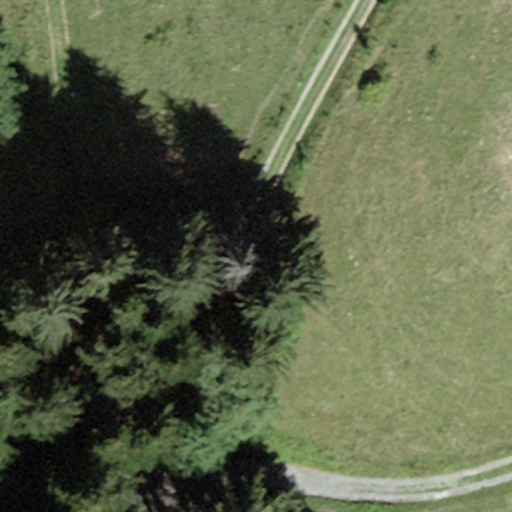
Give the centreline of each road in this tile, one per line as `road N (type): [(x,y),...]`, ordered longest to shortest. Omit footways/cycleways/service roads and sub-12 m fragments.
road 1 (track): [(140,511),(198,469),(226,416),(253,223),(296,121),(366,0)]
road 2 (track): [(48,0),(63,121),(67,322),(85,423),(121,469),(161,493)]
road 3 (track): [(198,469),(354,486),(511,473)]
